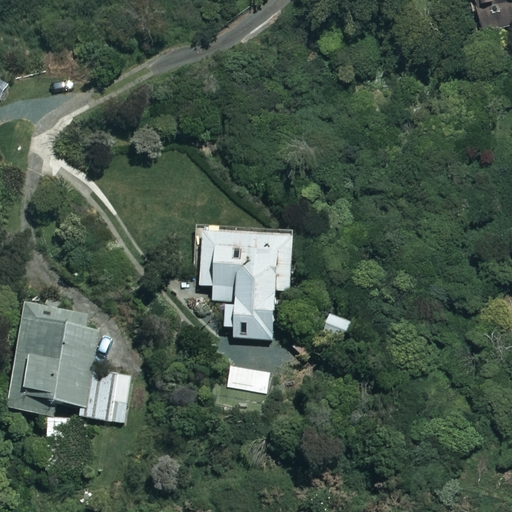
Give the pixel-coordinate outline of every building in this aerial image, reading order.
[(511,0),(460,0),(468,33),(511,22),(511,0)] [(288,233),(198,232),(197,287),(211,287),(211,301),(222,301),(221,339),(270,340),(271,292),(287,292),(288,233)] [(80,313),(17,303),(0,406),(0,407),(46,415),(49,401),(76,405),(75,416),(110,422),(113,403),(126,405),(130,378),(88,372),(95,330),(78,327),(80,313)] [(363,324),(325,313),(318,339),(356,349),(363,324)] [(271,376),(228,369),(224,394),(267,401),(271,376)] [(74,419),(44,417),(41,472),(72,473),(74,419)]
